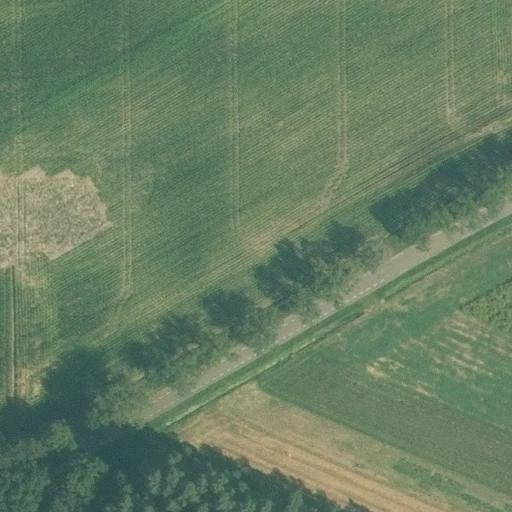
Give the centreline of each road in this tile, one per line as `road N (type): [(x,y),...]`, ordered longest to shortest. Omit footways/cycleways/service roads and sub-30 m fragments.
road 1 (tertiary): [(0,500),(382,273)]
road 2 (tertiary): [(511,208),(382,273)]
